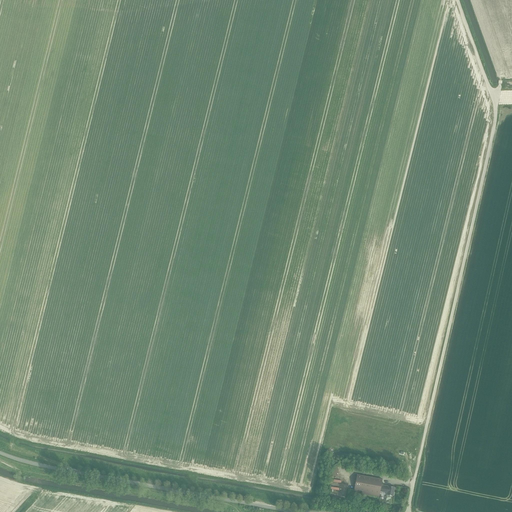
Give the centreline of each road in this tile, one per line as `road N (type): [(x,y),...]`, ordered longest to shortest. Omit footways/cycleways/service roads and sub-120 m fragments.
road 1 (unclassified): [(407,511),(495,120),(457,0)]
road 2 (unclassified): [(293,511),(0,452)]
